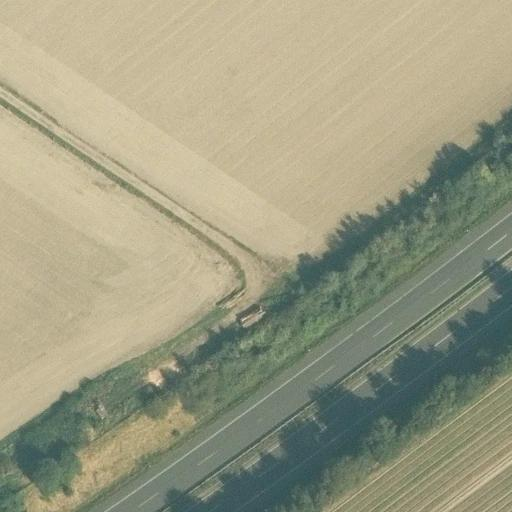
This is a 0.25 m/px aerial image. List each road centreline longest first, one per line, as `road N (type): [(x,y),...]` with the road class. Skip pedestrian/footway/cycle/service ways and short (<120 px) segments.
road 1 (track): [(0,95),(259,270),(258,293),(230,321),(0,474)]
road 2 (motorway): [(511,226),(124,511)]
road 3 (motorway): [(202,511),(511,280)]
